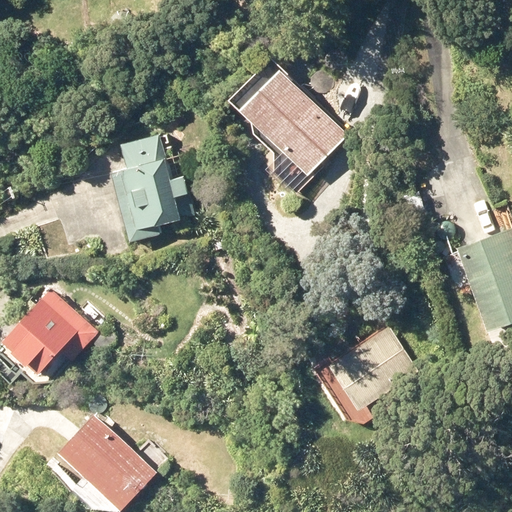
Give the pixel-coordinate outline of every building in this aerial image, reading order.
[(263,60),(222,105),(304,178),(344,132),(263,60)] [(173,223),(173,219),(195,214),(190,194),(182,195),(179,179),(163,183),(158,160),(160,159),(155,136),(117,145),(123,172),(109,175),(125,244),(160,236),(158,226),(173,223)] [(427,211),(418,188),(401,194),(410,218),(427,211)] [(511,239),(509,231),(451,252),(481,335),(511,323),(511,239)] [(47,290),(0,344),(0,347),(7,353),(3,358),(19,371),(21,368),(34,378),(56,352),(70,363),(96,332),(47,290)] [(389,330),(327,371),(354,413),(416,372),(389,330)] [(117,511),(152,473),(89,417),(54,457),(116,511),(117,511)]
